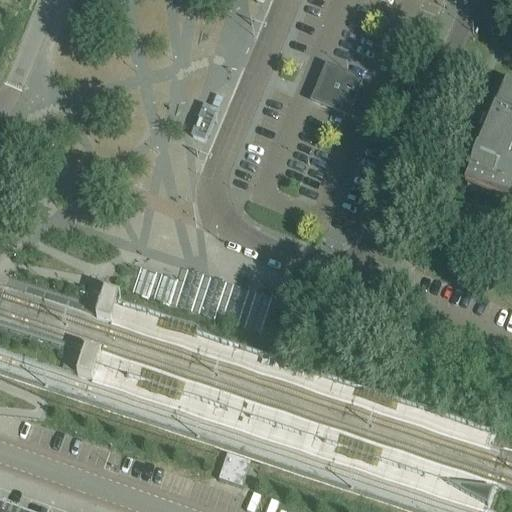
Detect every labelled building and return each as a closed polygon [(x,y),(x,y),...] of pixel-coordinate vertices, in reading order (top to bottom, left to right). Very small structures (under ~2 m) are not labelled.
[(314,104),(347,117),(361,84),(328,71),(314,104)] [(467,186),(511,204),(511,91),(507,89),(489,132),(480,128),(475,139),(485,143),(479,157),(467,186)] [(205,145),(217,117),(205,112),(193,140),(205,145)] [(113,296),(110,305),(118,308),(121,299),(113,296)] [(88,371),(85,380),(93,382),(96,373),(88,371)] [(228,458),(219,483),(242,491),(251,465),(228,458)] [(495,492),(449,487),(489,510),(495,492)]
